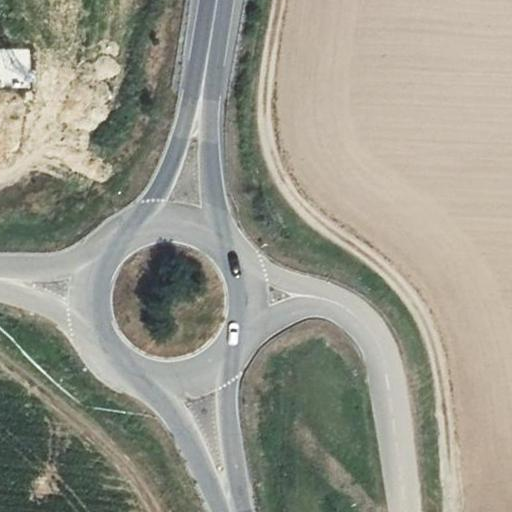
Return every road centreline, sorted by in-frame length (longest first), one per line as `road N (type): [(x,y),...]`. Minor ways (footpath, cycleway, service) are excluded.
road 1 (unclassified): [(245,300),(290,294),(339,305),(369,332),(403,511)]
road 2 (secondary): [(177,225),(215,0)]
road 3 (secondary): [(85,292),(95,345),(113,365),(136,379),(190,380)]
road 4 (secondary): [(230,511),(190,380)]
road 5 (secondary): [(177,225),(135,229),(117,240),(85,292)]
